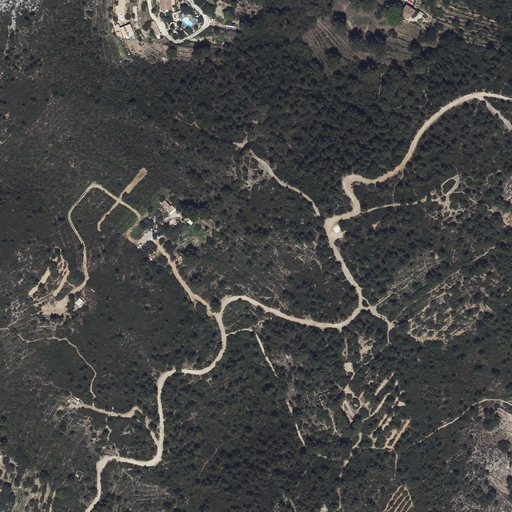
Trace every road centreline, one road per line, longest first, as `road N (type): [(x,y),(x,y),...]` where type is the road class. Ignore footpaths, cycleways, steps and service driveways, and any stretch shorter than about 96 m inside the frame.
road 1 (track): [(511,100),(484,94),(451,106),(425,127),(409,160),(382,180),(353,178),(353,214),(324,226),(360,296),(342,326),(234,299),(218,315),(224,338)]
road 2 (track): [(224,338),(254,333),(301,440),(333,459),(355,447),(408,448),(481,401),(511,404)]
road 3 (track): [(224,338),(213,364),(169,372),(158,383),(160,456),(147,463),(108,458),(88,511)]
